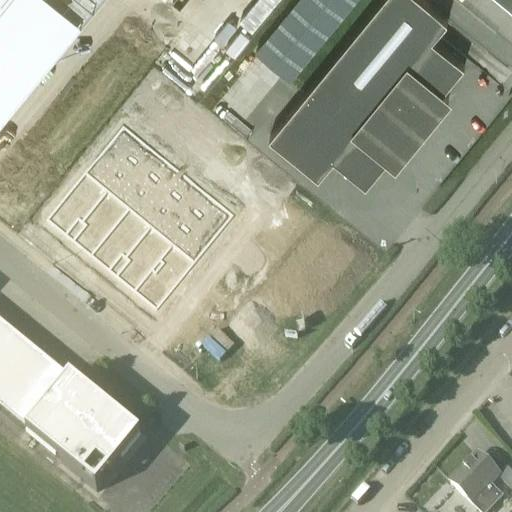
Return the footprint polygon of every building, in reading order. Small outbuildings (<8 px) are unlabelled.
[(0,0),(0,118),(97,0),(0,0)] [(212,0),(183,0),(218,31),(231,16),(212,0)] [(290,79),(354,0),(296,0),(255,50),(290,79)] [(441,92),(464,64),(432,38),(447,19),(423,0),(380,0),(269,136),(318,176),(333,158),(365,184),(388,156),(395,162),(448,97),(441,92)] [(232,218),(122,127),(44,222),(155,313),(232,218)] [(0,413),(26,435),(26,436),(96,494),(140,440),(70,382),(69,384),(0,327),(0,413)] [(449,485),(471,507),(476,511),(487,511),(501,499),(490,488),(499,479),(478,457),(449,485)] [(511,469),(503,479),(511,488),(511,469)]
